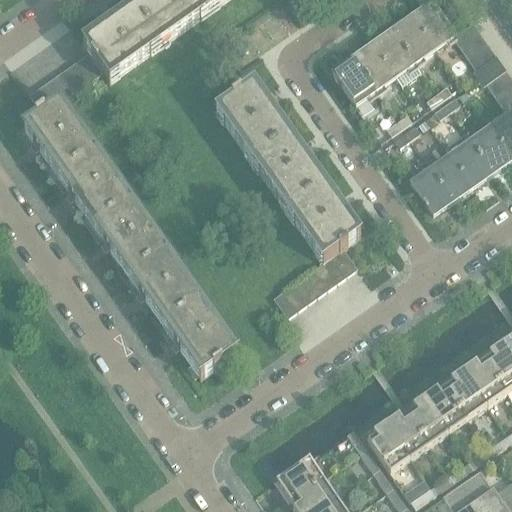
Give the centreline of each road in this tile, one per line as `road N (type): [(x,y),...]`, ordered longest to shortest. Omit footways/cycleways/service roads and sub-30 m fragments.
road 1 (residential): [(436,278),(284,61),(373,0)]
road 2 (residential): [(183,456),(0,197)]
road 3 (residential): [(183,456),(436,278)]
